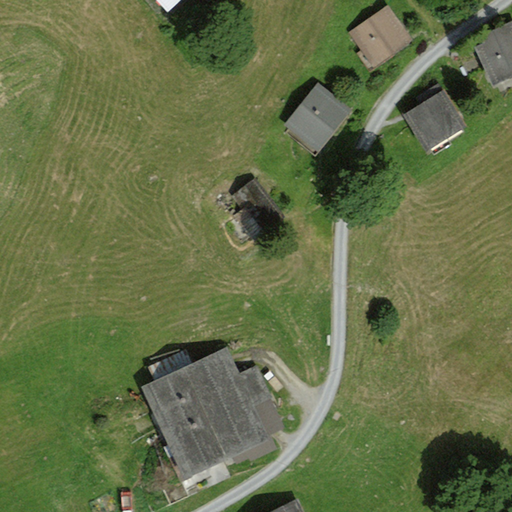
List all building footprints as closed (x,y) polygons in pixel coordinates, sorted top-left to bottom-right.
[(164,0),(173,10),(184,0),(164,0)] [(355,32),(374,59),(405,37),(387,11),(355,32)] [(483,49),(496,78),(511,70),(511,27),(495,35),(499,42),(491,45),(483,49)] [(491,45),(499,42),(495,35),(488,38),(491,45)] [(411,115),(428,142),(459,123),(438,87),(421,97),(426,106),(411,115)] [(318,142),(334,121),(331,119),(340,106),(320,90),(295,123),(318,142)] [(334,121),(336,123),(346,111),(340,106),(331,119),(334,121)] [(234,229),(242,240),(279,213),(255,180),(237,193),(247,207),(230,220),(235,228),(234,229)] [(269,448),(262,434),(258,436),(244,404),(266,394),(254,366),(231,376),(221,353),(193,366),(186,349),(150,365),(158,382),(151,385),(189,467),(231,448),(236,459),(249,453),(251,456),(269,448)] [(301,511),(296,501),(271,511),(301,511)]
